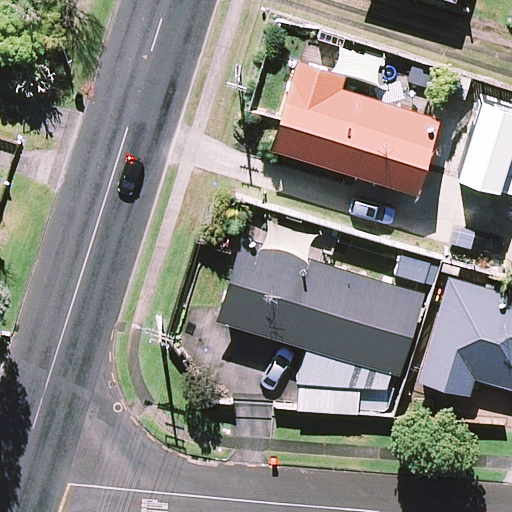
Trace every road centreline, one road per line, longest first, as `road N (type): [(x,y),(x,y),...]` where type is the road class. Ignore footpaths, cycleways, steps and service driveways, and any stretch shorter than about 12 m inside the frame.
road 1 (tertiary): [(16,468),(164,0)]
road 2 (residential): [(420,511),(68,482),(16,468)]
